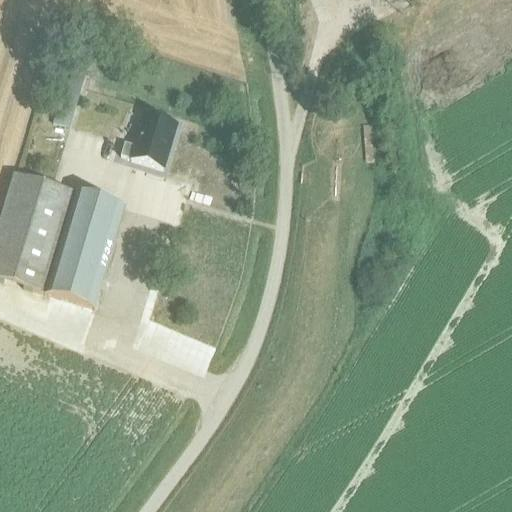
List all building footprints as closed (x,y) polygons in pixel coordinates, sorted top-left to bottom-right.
[(65,96),(60,95),(52,126),(70,131),(84,78),(71,75),(65,96)] [(176,128),(144,118),(135,150),(124,147),(121,160),(131,163),(131,164),(163,174),(176,128)] [(97,143),(99,128),(85,125),(82,141),(97,143)] [(107,134),(100,156),(119,161),(126,139),(107,134)] [(0,227),(0,283),(94,312),(124,211),(15,178),(0,227)]
